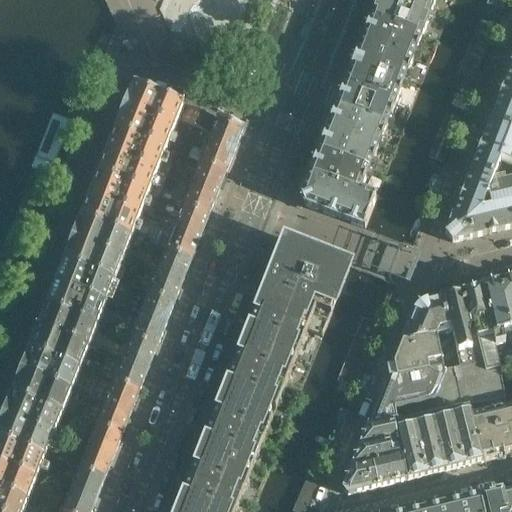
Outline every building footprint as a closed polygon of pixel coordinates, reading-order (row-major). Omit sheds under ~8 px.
[(422,40),(430,17),(386,0),(380,0),(373,20),(422,40)] [(386,0),(430,17),(437,0),(386,0)] [(490,0),(489,4),(505,10),(508,0),(490,0)] [(413,62),(422,40),(373,20),(364,43),(413,62)] [(460,74),(477,80),(497,28),(480,22),(460,74)] [(176,55),(185,45),(175,36),(166,46),(176,55)] [(404,84),(413,62),(364,43),(355,65),(404,84)] [(395,107),(404,84),(355,65),(346,88),(395,107)] [(511,129),(511,66),(503,89),(503,90),(495,111),(491,121),(511,129)] [(248,68),(241,83),(253,88),(260,73),(248,68)] [(184,210),(201,165),(218,121),(185,107),(135,87),(130,101),(129,101),(122,120),(117,132),(118,132),(113,145),(112,145),(105,164),(95,189),(87,208),(88,208),(83,220),(132,240),(167,254),(184,210)] [(386,129),(395,107),(346,88),(338,110),(386,129)] [(377,152),(386,129),(338,110),(329,132),(377,152)] [(429,159),(444,165),(463,116),(448,111),(429,159)] [(237,148),(244,131),(218,121),(201,165),(226,175),(233,158),(234,158),(237,148)] [(494,186),(503,164),(511,167),(511,129),(491,121),(486,132),(487,132),(482,145),(481,145),(478,154),(478,155),(473,168),(472,168),(464,189),(453,218),(452,219),(455,220),(484,213),(488,202),(494,186)] [(69,131),(52,124),(29,181),(46,188),(69,131)] [(369,174),(377,152),(329,132),(320,154),(369,174)] [(361,194),(369,174),(320,154),(311,177),(354,193),(360,196),(361,194)] [(219,192),(226,175),(201,165),(184,210),(208,219),(215,202),(216,202),(219,193),(219,192)] [(343,222),(354,193),(311,177),(302,200),(306,207),(343,222)] [(511,230),(511,207),(506,183),(494,186),(488,202),(490,211),(484,213),(455,220),(452,219),(452,220),(446,236),(453,244),(470,240),(472,240),(489,236),(500,233),(499,233),(511,230)] [(41,197),(26,190),(0,252),(0,258),(14,264),(41,197)] [(365,230),(376,200),(361,194),(360,196),(354,193),(343,222),(365,230)] [(202,237),(208,219),(184,210),(167,254),(191,263),(198,246),(202,237)] [(124,261),(132,240),(83,220),(78,233),(77,232),(74,242),(124,261)] [(115,283),(124,261),(74,242),(70,251),(70,252),(65,264),(115,283)] [(322,338),(349,271),(348,270),(346,267),(347,266),(289,243),(288,244),(285,246),(284,245),(257,313),(307,332),(322,338)] [(184,280),(191,263),(167,254),(150,297),(174,307),(181,290),(185,281),(184,280)] [(107,304),(115,283),(65,264),(66,264),(61,277),(61,276),(57,285),(107,304)] [(511,283),(500,286),(511,333),(511,332),(511,283)] [(97,327),(107,304),(57,285),(53,295),(49,308),(97,327)] [(511,333),(500,286),(482,290),(493,337),(495,347),(506,344),(503,334),(511,333)] [(478,380),(468,334),(471,329),(469,322),(475,325),(479,341),(493,337),(482,290),(466,295),(444,300),(451,327),(457,353),(460,366),(464,383),(478,380)] [(174,307),(150,297),(132,341),(156,351),(157,351),(164,334),(168,324),(167,324),(174,307)] [(451,327),(444,300),(427,304),(425,304),(425,305),(422,306),(420,308),(419,309),(417,310),(416,312),(414,314),(415,314),(409,330),(408,330),(403,344),(437,336),(440,330),(451,327)] [(89,349),(97,327),(49,308),(44,321),(43,320),(39,330),(89,349)] [(285,388),(307,332),(257,313),(235,369),(285,388)] [(338,381),(355,388),(380,325),(364,318),(338,381)] [(80,371),(89,349),(39,330),(36,339),(36,340),(31,352),(80,371)] [(444,370),(437,336),(403,344),(395,363),(388,383),(444,370)] [(496,354),(495,347),(493,337),(479,341),(482,357),(496,354)] [(150,368),(156,351),(132,341),(122,365),(115,363),(109,378),(116,380),(115,385),(139,394),(146,377),(146,378),(150,368)] [(511,380),(511,370),(506,344),(495,347),(496,354),(500,369),(499,369),(502,383),(511,380)] [(71,393),(80,371),(31,352),(26,364),(25,364),(22,373),(71,393)] [(500,369),(496,354),(482,357),(486,372),(499,369),(500,369)] [(469,405),(464,383),(460,366),(444,370),(388,383),(369,428),(469,405)] [(263,445),(285,388),(235,369),(213,425),(263,445)] [(63,415),(71,393),(22,373),(18,383),(13,396),(63,415)] [(487,401),(484,386),(480,387),(478,380),(464,383),(469,405),(487,401)] [(132,412),(139,394),(115,385),(97,429),(122,438),(129,421),(133,412),(132,412)] [(318,439),(332,445),(350,398),(336,392),(318,439)] [(54,437),(63,415),(13,396),(8,408),(4,417),(54,437)] [(469,405),(369,428),(361,449),(344,492),(348,497),(483,464),(472,417),(471,417),(469,405)] [(511,407),(472,417),(483,464),(498,460),(496,456),(503,454),(503,456),(511,454),(511,407)] [(0,440),(45,459),(54,437),(4,417),(0,427),(1,427),(0,429),(0,440)] [(241,501),(263,445),(213,425),(191,481),(241,501)] [(115,456),(122,438),(97,429),(80,472),(105,482),(111,465),(112,465),(115,456)] [(0,465),(36,480),(45,459),(0,440),(0,465)] [(292,511),(306,511),(324,466),(313,462),(292,511)] [(0,491),(28,503),(36,480),(0,465),(0,491)] [(98,500),(105,482),(80,472),(64,511),(92,511),(94,509),(98,500)] [(236,511),(241,501),(191,481),(178,511),(236,511)] [(0,511),(24,511),(28,503),(0,491),(0,511)] [(511,511),(511,491),(503,493),(507,511),(511,511)] [(507,511),(503,493),(481,498),(484,511),(507,511)] [(484,511),(481,498),(444,507),(445,511),(484,511)]
